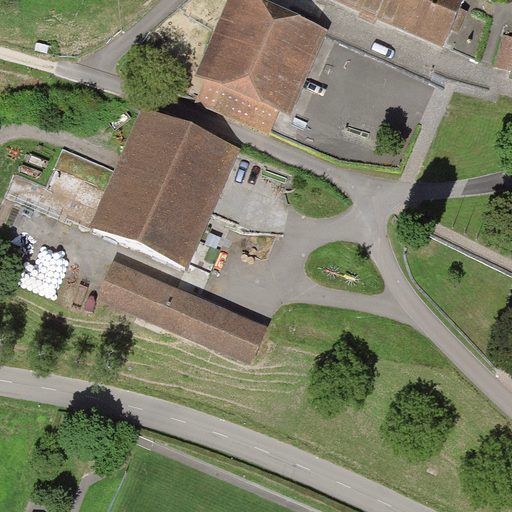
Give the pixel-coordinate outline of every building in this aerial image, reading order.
[(327,29),(259,0),(226,0),(196,74),(207,79),(197,104),(269,134),(279,109),(290,114),(327,29)] [(463,0),(332,0),(360,11),(377,19),(443,47),(450,29),(460,8),(463,0)] [(468,12),(460,8),(450,29),(458,33),(468,12)] [(375,24),(377,19),(360,11),(358,16),(375,24)] [(511,71),(511,70),(511,37),(503,35),(495,66),(511,71)] [(240,149),(142,106),(89,227),(188,270),(240,149)] [(267,326),(113,261),(97,300),(250,365),(267,326)]
